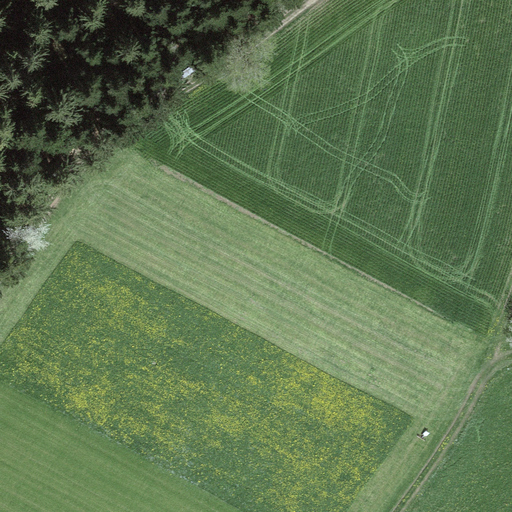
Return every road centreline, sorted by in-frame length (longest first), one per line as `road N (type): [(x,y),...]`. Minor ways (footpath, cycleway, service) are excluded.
road 1 (track): [(309,0),(131,114),(66,183),(0,277)]
road 2 (track): [(493,353),(467,406),(393,511)]
